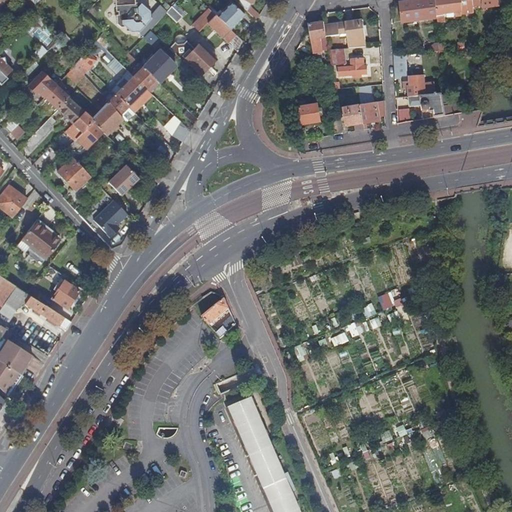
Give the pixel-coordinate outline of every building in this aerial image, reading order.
[(0,0),(0,9),(9,0),(0,0)] [(117,18),(117,25),(122,29),(127,28),(127,30),(132,34),(138,33),(140,34),(152,20),(151,18),(150,13),(145,8),(136,9),(136,0),(135,0),(117,0),(116,1),(117,11),(115,13),(116,16),(117,18)] [(246,12),(250,6),(253,0),(237,0),(240,3),(238,4),(246,12)] [(435,0),(432,0),(400,4),(403,24),(437,19),(436,12),(435,0)] [(461,0),(435,0),(436,12),(453,10),(453,13),(462,12),(461,0)] [(482,8),(499,5),(498,0),(461,0),(462,12),(463,15),(474,14),(473,7),(481,6),(482,8)] [(217,18),(231,31),(245,17),(231,4),(217,18)] [(246,12),(253,19),(258,15),(250,6),(246,12)] [(176,23),(182,17),(172,7),(166,14),(176,23)] [(226,37),(239,50),(243,43),(231,31),(217,18),(209,9),(201,18),(223,39),(226,37)] [(347,36),(348,50),(367,48),(365,31),(361,32),(359,22),(345,24),(347,36)] [(324,24),(312,26),(309,26),(309,30),(311,42),(327,39),(326,38),(324,26),(324,24)] [(339,37),(347,36),(345,24),(338,25),(339,37)] [(324,26),(326,38),(339,37),(338,25),(324,26)] [(154,44),(158,40),(150,32),(146,37),(154,44)] [(101,39),(85,56),(74,67),(82,76),(96,62),(92,58),(105,45),(104,44),(108,41),(104,37),(101,39)] [(324,42),(318,43),(320,57),(326,56),(324,42)] [(199,45),(184,62),(201,77),(216,60),(199,45)] [(329,52),(331,67),(340,66),(339,51),(329,52)] [(158,83),(159,84),(175,67),(159,52),(146,66),(142,62),(139,65),(143,69),(155,81),(158,83)] [(139,65),(129,55),(125,59),(136,69),(139,65)] [(409,90),(409,98),(435,96),(434,91),(424,92),(423,78),(422,70),(412,71),(413,79),(406,79),(405,64),(410,63),(410,55),(394,56),(396,80),(403,79),(404,90),(409,90)] [(0,56),(0,83),(2,86),(9,79),(6,77),(13,70),(7,64),(5,58),(1,58),(0,56)] [(363,60),(350,61),(351,68),(338,70),(339,78),(367,75),(367,67),(363,67),(363,60)] [(139,65),(136,69),(130,75),(134,78),(143,69),(139,65)] [(74,67),(66,75),(75,83),(82,76),(74,67)] [(109,105),(119,116),(146,90),(155,81),(143,69),(134,78),(109,105)] [(38,92),(44,98),(45,98),(55,87),(41,73),(28,87),(35,94),(38,92)] [(148,93),(154,87),(158,83),(155,81),(146,90),(148,93)] [(45,98),(58,110),(68,100),(55,87),(45,98)] [(343,90),(336,90),(339,104),(345,103),(343,90)] [(439,119),(446,118),(442,95),(435,96),(409,98),(409,99),(410,108),(421,107),(424,121),(439,119)] [(58,110),(73,124),(83,114),(68,100),(58,110)] [(384,104),(361,108),(364,126),(380,123),(379,118),(385,117),(384,104)] [(106,136),(107,136),(123,120),(119,116),(109,105),(97,117),(92,122),(103,133),(106,136)] [(300,110),(303,126),(321,123),(318,107),(310,108),(310,105),(306,106),(306,109),(300,110)] [(356,127),(357,132),(365,131),(364,126),(361,108),(344,111),(347,129),(356,127)] [(184,116),(194,126),(197,120),(188,111),(184,116)] [(65,132),(75,141),(76,139),(92,122),(83,114),(73,124),(65,132)] [(3,128),(10,134),(21,123),(14,116),(3,128)] [(51,118),(22,148),(28,153),(57,124),(51,118)] [(331,120),(334,136),(343,135),(341,119),(331,120)] [(89,146),(103,133),(92,122),(76,139),(85,147),(86,145),(89,146)] [(19,125),(11,134),(17,140),(25,131),(19,125)] [(172,137),(183,143),(187,137),(190,132),(179,126),(172,137)] [(66,150),(62,154),(70,161),(73,158),(66,150)] [(160,155),(170,165),(173,160),(164,151),(160,155)] [(73,158),(70,161),(57,173),(76,191),(91,177),(79,164),(73,158)] [(125,165),(108,183),(121,196),(138,179),(125,165)] [(149,175),(158,184),(162,178),(154,170),(149,175)] [(0,208),(13,219),(27,201),(10,187),(0,199),(0,208)] [(93,221),(105,232),(125,213),(114,201),(93,221)] [(116,225),(127,215),(125,213),(105,232),(110,238),(119,229),(116,225)] [(47,232),(36,223),(24,238),(17,247),(41,267),(58,244),(46,234),(47,232)] [(66,332),(72,323),(0,277),(0,300),(5,304),(0,312),(10,319),(15,311),(17,312),(28,307),(66,332)] [(68,309),(79,292),(64,282),(61,286),(59,285),(57,288),(59,289),(53,299),(68,309)] [(404,305),(402,297),(399,298),(397,290),(379,295),(383,310),(404,305)] [(229,310),(225,300),(204,318),(210,326),(229,310)] [(373,304),(363,308),(367,318),(377,314),(373,304)] [(379,317),(370,321),(374,329),(383,325),(379,317)] [(221,339),(235,326),(236,325),(233,318),(215,332),(221,339)] [(7,341),(12,334),(4,329),(1,327),(0,327),(0,337),(7,341),(0,351),(0,361),(21,376),(33,357),(7,341)] [(335,347),(350,341),(346,332),(332,338),(335,347)] [(304,343),(294,348),(301,362),(311,357),(304,343)] [(0,385),(12,394),(23,377),(21,376),(0,361),(0,385)] [(302,511),(253,395),(228,406),(273,511),(302,511)]
